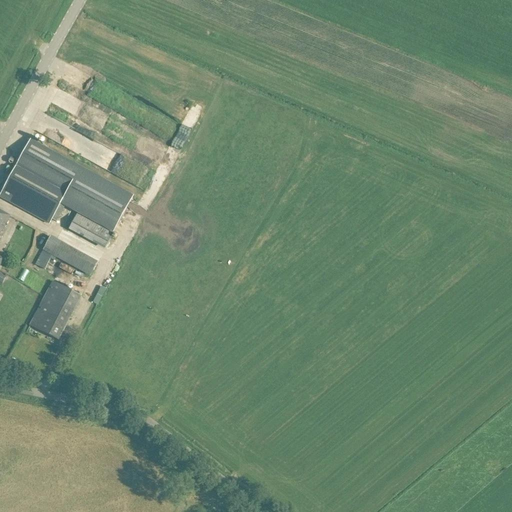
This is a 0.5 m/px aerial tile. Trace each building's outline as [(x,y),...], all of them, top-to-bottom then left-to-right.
[(71,113),(76,102),(66,97),(61,108),(71,113)] [(30,141),(0,195),(0,196),(49,224),(52,220),(56,222),(65,206),(78,213),(113,232),(133,197),(30,141)] [(0,211),(0,239),(2,236),(0,234),(10,216),(0,211)] [(113,232),(78,213),(70,228),(105,247),(113,232)] [(57,257),(90,275),(97,263),(51,237),(35,265),(44,270),(50,259),(54,261),(57,257)] [(53,282),(30,326),(58,340),(70,318),(81,297),(53,282)]
